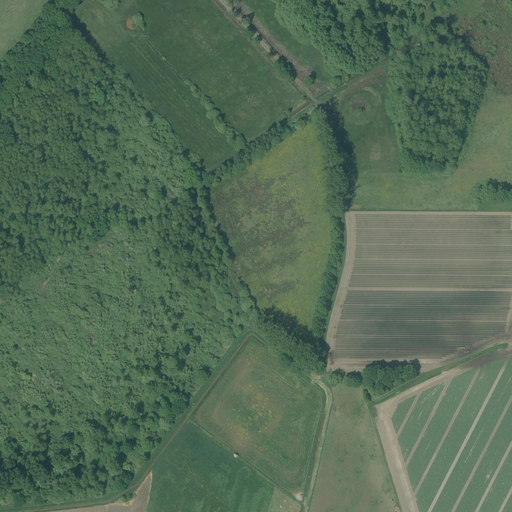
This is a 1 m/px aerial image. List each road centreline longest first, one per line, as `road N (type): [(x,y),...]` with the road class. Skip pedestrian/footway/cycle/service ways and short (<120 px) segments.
road 1 (track): [(0,510),(109,496),(128,485),(246,328),(322,376),(355,378),(375,399),(511,338)]
road 2 (track): [(308,511),(328,414),(320,351),(339,261),(332,148),(319,106),(222,0)]
